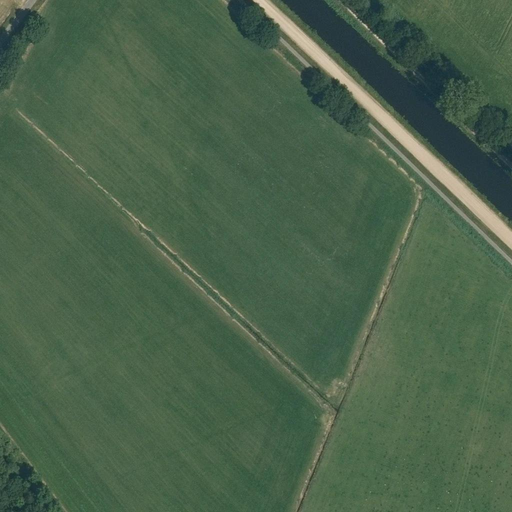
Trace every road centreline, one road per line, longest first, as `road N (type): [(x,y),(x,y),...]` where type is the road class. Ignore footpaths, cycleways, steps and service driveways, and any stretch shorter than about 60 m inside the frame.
road 1 (track): [(256,0),(511,246)]
road 2 (track): [(511,164),(339,0)]
